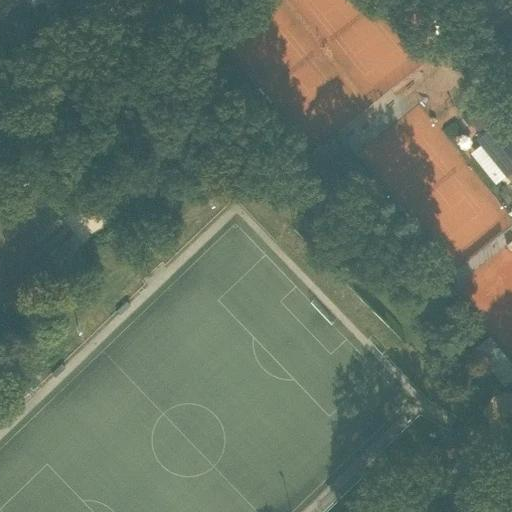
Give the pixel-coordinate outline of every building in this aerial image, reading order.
[(0,0),(0,14),(22,0),(0,0)] [(477,23),(486,17),(474,0),(470,0),(464,4),(477,23)] [(474,0),(486,17),(495,11),(488,0),(474,0)] [(488,0),(495,11),(505,5),(501,0),(488,0)] [(482,144),(507,175),(511,170),(511,127),(489,100),(469,116),(482,132),(476,137),(482,144)] [(494,185),(507,175),(482,144),(469,154),(494,185)] [(457,262),(511,226),(511,222),(482,177),(455,195),(460,203),(447,212),(457,227),(441,237),(457,262)] [(64,221),(85,243),(112,219),(91,196),(64,221)] [(511,244),(458,288),(511,354),(511,244)] [(504,386),(511,379),(511,363),(490,337),(474,349),(504,386)] [(330,511),(364,511),(349,495),(330,511)]
